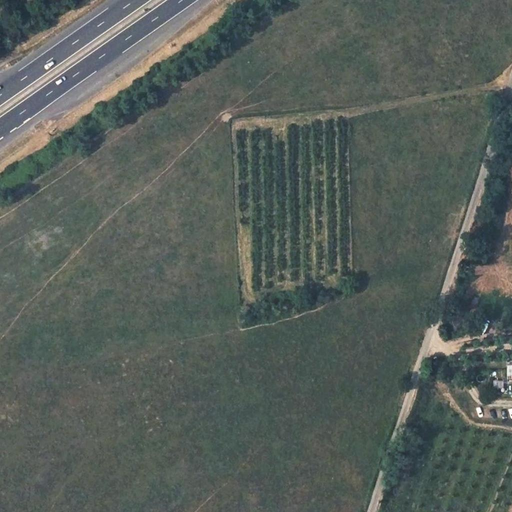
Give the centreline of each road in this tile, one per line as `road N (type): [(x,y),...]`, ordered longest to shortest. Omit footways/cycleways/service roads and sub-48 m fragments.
road 1 (residential): [(511,61),(370,511)]
road 2 (motorway): [(0,127),(181,0)]
road 3 (motorway): [(135,0),(0,95)]
